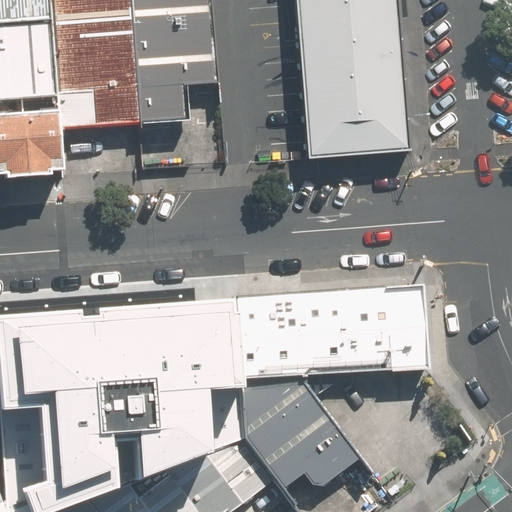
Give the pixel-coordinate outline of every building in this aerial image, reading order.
[(0,0),(0,105),(51,102),(53,134),(173,125),(170,92),(206,89),(198,0),(0,0)] [(402,150),(391,0),(290,0),(302,157),(402,150)] [(36,128),(0,131),(0,191),(41,188),(36,128)] [(419,281),(231,295),(237,377),(300,372),(425,363),(419,281)] [(231,438),(218,305),(0,325),(0,351),(10,459),(231,438)] [(236,414),(275,469),(295,454),(303,465),(313,465),(351,437),(300,372),(237,377),(236,414)] [(126,482),(44,511),(228,511),(271,480),(242,440),(177,484),(169,474),(136,496),(126,482)]
